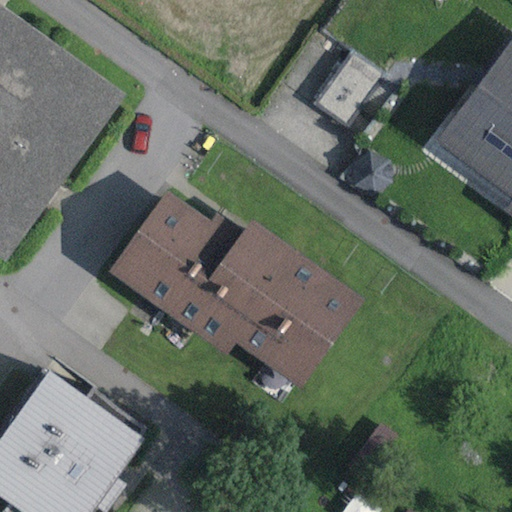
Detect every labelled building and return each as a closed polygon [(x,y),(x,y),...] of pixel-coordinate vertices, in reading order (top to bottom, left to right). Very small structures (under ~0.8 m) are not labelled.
[(0,7),(0,254),(6,258),(122,92),(0,7)] [(511,201),(509,205),(511,206),(511,41),(442,138),(511,188),(511,201)] [(357,51),(323,99),(356,123),(391,75),(357,51)] [(239,331),(311,380),(365,301),(250,223),(237,242),(171,197),(120,272),(229,346),(239,331)] [(130,481),(120,474),(153,425),(96,387),(90,396),(46,366),(0,434),(0,493),(14,503),(10,509),(14,511),(94,511),(102,501),(112,508),(130,481)]
